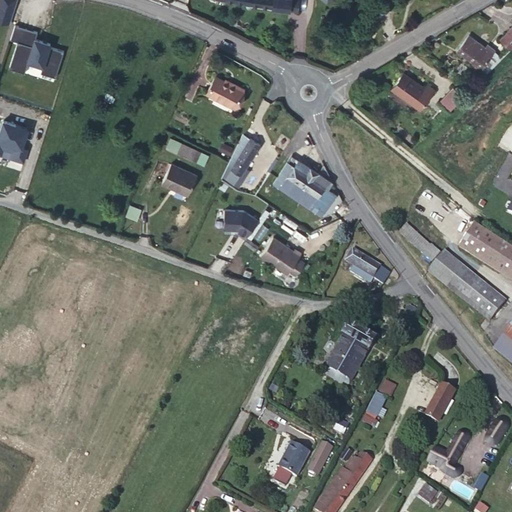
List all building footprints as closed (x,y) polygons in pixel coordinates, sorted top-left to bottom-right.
[(16,0),(0,0),(0,18),(10,22),(16,0)] [(36,0),(35,7),(52,8),(52,0),(36,0)] [(224,0),(252,6),(298,11),(299,0),(224,0)] [(37,32),(15,25),(10,39),(17,42),(9,68),(24,73),(28,59),(43,63),(40,72),(55,77),(63,50),(49,46),(50,43),(35,38),(37,32)] [(511,26),(500,38),(511,48),(511,47),(511,26)] [(486,47),(468,35),(457,50),(481,68),(494,51),(495,49),(488,44),(486,47)] [(501,58),(494,51),(481,68),(487,72),(501,58)] [(424,87),(403,72),(391,88),(420,109),(434,90),(427,84),(424,87)] [(206,93),(233,107),(243,89),(231,82),(230,84),(215,76),(206,93)] [(463,96),(454,87),(440,102),(449,110),(463,96)] [(341,117),(344,113),(339,109),(335,112),(341,117)] [(29,127),(3,120),(0,130),(0,154),(1,154),(3,148),(13,151),(11,158),(24,161),(28,148),(23,146),(29,127)] [(250,137),(225,178),(238,186),(249,169),(245,167),(260,144),(250,137)] [(201,152),(171,138),(167,147),(196,161),(201,152)] [(222,143),(219,149),(229,154),(232,147),(222,143)] [(333,182),(292,154),(273,183),(316,212),(319,207),(325,211),(337,195),(328,189),(333,182)] [(197,175),(171,163),(162,182),(188,194),(197,175)] [(234,186),(225,181),(217,193),(226,199),(234,186)] [(141,209),(130,205),(126,215),(137,220),(141,209)] [(245,210),(224,209),(223,231),(237,232),(245,241),(254,233),(260,221),(245,210)] [(511,280),(511,247),(474,223),(459,247),(511,280)] [(400,232),(432,261),(439,252),(407,224),(400,232)] [(273,236),(260,255),(287,273),(289,270),(296,275),(305,262),(298,258),(302,252),(295,248),(293,250),(273,236)] [(351,252),(346,261),(354,266),(350,272),(370,284),(374,279),(383,284),(390,273),(352,250),(351,252)] [(343,259),(346,261),(351,252),(348,251),(343,259)] [(448,288),(464,268),(444,252),(428,272),(448,288)] [(490,321),(505,301),(464,268),(448,288),(490,321)] [(345,289),(334,283),(329,291),(341,297),(345,289)] [(407,311),(413,315),(416,311),(410,307),(407,311)] [(376,338),(349,323),(343,335),(344,335),(322,372),(344,385),(348,378),(351,380),(369,350),(376,338)] [(511,326),(495,348),(511,361),(511,326)] [(379,392),(391,397),(396,386),(385,380),(379,392)] [(425,415),(438,422),(455,391),(442,384),(425,415)] [(386,398),(377,394),(367,412),(377,416),(386,398)] [(374,428),(378,422),(365,415),(362,421),(374,428)] [(498,442),(508,428),(509,425),(509,423),(508,422),(508,421),(507,419),(505,419),(503,417),(500,417),(499,418),(496,419),(495,421),(487,435),(486,436),(486,437),(486,438),(486,439),(486,440),(486,441),(487,443),(488,444),(490,445),(492,446),(494,446),(495,445),(497,444),(498,442)] [(346,424),(338,420),(333,428),(341,432),(346,424)] [(447,453),(436,447),(428,462),(441,469),(441,471),(444,473),(457,477),(459,476),(460,475),(461,472),(461,471),(460,467),(459,466),(455,464),(469,437),(469,435),(468,432),(467,431),(465,430),(463,430),(460,431),(459,431),(447,453)] [(310,452),(292,442),(279,467),(297,476),(310,452)] [(318,475),(332,448),(327,446),(324,451),(319,449),(308,470),(318,475)] [(319,511),(335,511),(371,460),(362,454),(358,460),(353,457),(344,470),(342,469),(333,481),(337,484),(334,490),(329,487),(315,509),(319,511)] [(429,503),(437,492),(426,484),(417,495),(429,503)] [(479,502),(475,509),(479,511),(481,511),(485,507),(479,502)]
